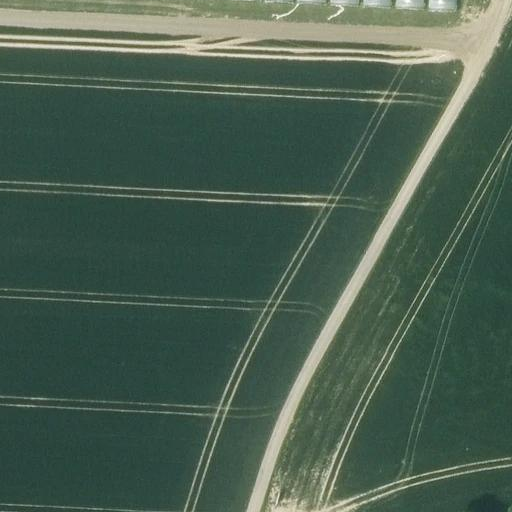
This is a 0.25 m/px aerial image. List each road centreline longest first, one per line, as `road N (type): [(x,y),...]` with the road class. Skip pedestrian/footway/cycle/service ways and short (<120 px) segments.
road 1 (track): [(506,0),(284,418),(251,511)]
road 2 (track): [(485,44),(0,23)]
